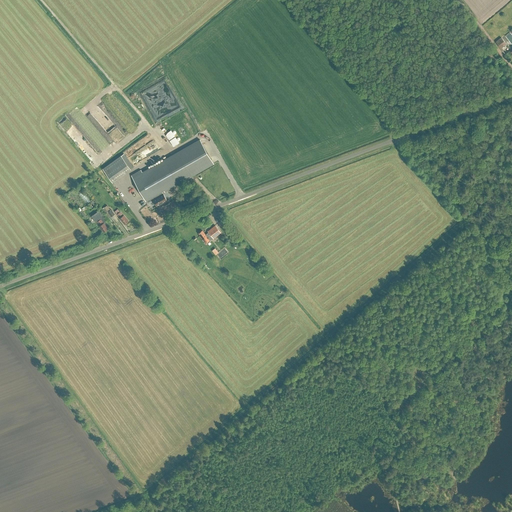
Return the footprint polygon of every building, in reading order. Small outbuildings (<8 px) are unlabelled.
[(495,42),(500,48),(506,44),(501,37),(495,42)] [(131,148),(133,151),(152,138),(150,135),(131,148)] [(152,153),(159,149),(154,139),(150,141),(151,144),(128,157),(132,165),(137,163),(139,168),(155,160),(152,153)] [(141,169),(132,174),(137,185),(139,187),(147,202),(152,199),(153,198),(157,206),(167,200),(163,193),(159,195),(158,194),(164,191),(165,192),(178,184),(190,178),(214,164),(200,139),(171,156),(164,160),(142,172),(141,169)] [(120,155),(128,168),(131,166),(122,154),(120,155)] [(115,214),(111,209),(111,210),(107,205),(103,208),(107,213),(106,213),(110,218),(115,214)] [(124,224),(128,220),(123,215),(118,209),(115,212),(120,218),(124,224)] [(107,229),(103,222),(103,223),(100,219),(101,218),(99,216),(100,214),(98,211),(91,216),(95,221),(96,221),(99,225),(103,231),(107,229)] [(228,227),(225,223),(222,220),(219,222),(224,230),(228,227)] [(214,237),(221,231),(215,224),(208,230),(210,232),(208,234),(207,234),(202,229),(198,232),(200,234),(199,235),(206,244),(211,239),(214,237)]
